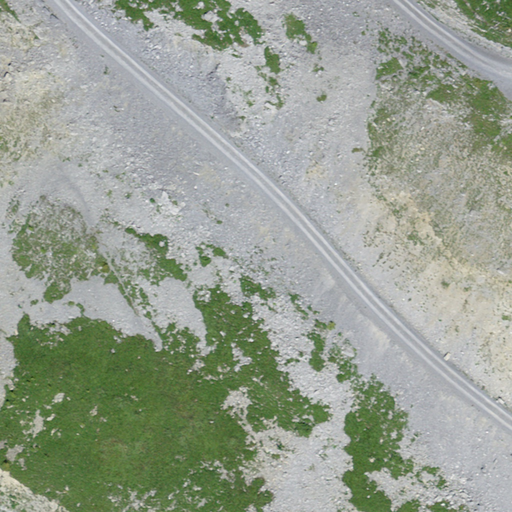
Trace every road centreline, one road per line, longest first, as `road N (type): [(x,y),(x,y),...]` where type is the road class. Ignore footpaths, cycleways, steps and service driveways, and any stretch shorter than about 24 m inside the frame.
road 1 (track): [(64,0),(277,191),(388,317),(511,421)]
road 2 (track): [(511,71),(469,54),(403,0)]
